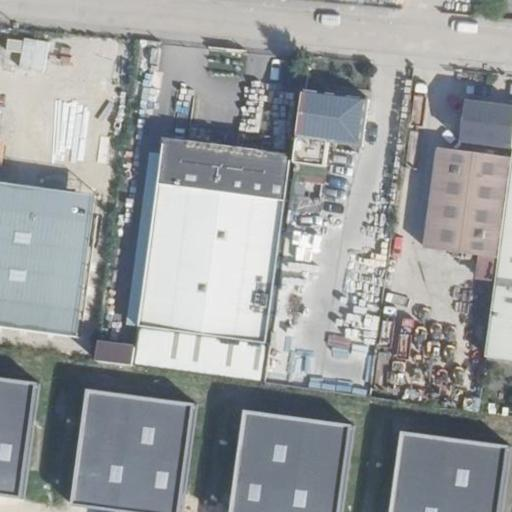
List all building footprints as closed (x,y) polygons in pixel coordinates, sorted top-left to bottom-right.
[(480,12),(495,14),(497,4),(481,1),(480,12)] [(370,100),(306,91),(296,163),(326,167),(329,142),(363,147),(370,100)] [(463,142),(511,148),(511,108),(469,103),(463,142)] [(295,156),(166,138),(165,144),(168,145),(143,327),(140,327),(135,367),(265,385),(271,345),(267,345),(292,162),(294,162),(295,156)] [(510,189),(511,176),(511,158),(439,148),(425,249),(501,260),(510,189)] [(511,361),(511,176),(510,189),(487,358),(511,361)] [(46,382),(0,376),(0,494),(15,497),(30,500),(46,382)] [(190,511),(206,401),(98,387),(83,497),(101,501),(161,511),(190,511)] [(350,511),(374,426),(256,412),(238,511),(350,511)] [(509,511),(511,498),(511,445),(413,434),(401,511),(509,511)]
